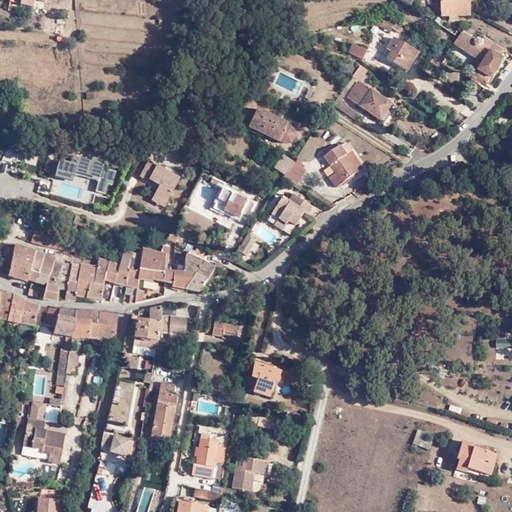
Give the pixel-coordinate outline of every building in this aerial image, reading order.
[(131,2),(137,3),(138,0),(98,0),(97,5),(129,12),(131,2)] [(403,0),(402,3),(411,9),(415,0),(403,0)] [(466,13),(466,3),(465,0),(439,0),(439,15),(440,15),(449,14),(450,19),(450,23),(456,22),(456,19),(456,14),(466,13)] [(470,2),(466,3),(466,13),(456,14),(456,19),(469,18),(470,2)] [(57,31),(57,24),(57,20),(48,20),(47,31),(57,31)] [(67,24),(57,24),(57,31),(57,34),(67,34),(67,24)] [(389,24),(385,24),(381,30),(389,36),(393,30),(395,28),(389,24)] [(500,60),(504,53),(484,39),(480,42),(479,41),(474,39),(473,41),(469,38),(472,32),(465,28),(452,45),(476,62),(470,72),(475,77),(468,87),(475,92),(478,88),(487,93),(491,89),(488,86),(492,82),(488,81),(502,61),(500,60)] [(367,53),(355,44),(348,52),(360,62),(367,53)] [(415,59),(395,45),(389,53),(391,57),(384,67),(401,78),(415,59)] [(443,58),(437,54),(430,65),(435,69),(443,58)] [(358,69),(349,64),(347,66),(341,63),(336,71),(352,78),(358,69)] [(282,95),(309,102),(314,81),(287,74),(282,95)] [(391,107),(357,85),(346,101),(384,127),(390,119),(385,116),(391,107)] [(344,89),(336,101),(341,104),(349,92),(344,89)] [(336,101),(331,108),(341,115),(344,109),(345,107),(341,104),(336,101)] [(341,115),(355,125),(359,119),(344,109),(341,115)] [(285,123),(255,110),(254,115),(250,114),(242,129),(257,137),(261,135),(279,143),(284,144),(287,143),(292,140),(292,135),(292,130),(289,127),(284,125),(285,123)] [(346,156),(351,153),(345,144),(339,147),(346,156)] [(357,173),(346,156),(339,147),(324,159),(330,168),(335,174),(328,179),(335,189),(357,173)] [(275,166),(285,171),(294,160),(284,153),(275,166)] [(362,169),(351,153),(346,156),(357,173),(362,169)] [(56,158),(53,177),(73,180),(73,175),(97,179),(94,192),(105,194),(107,184),(113,185),(115,169),(102,167),(103,159),(69,154),(68,160),(56,158)] [(163,212),(178,172),(144,160),(137,178),(155,184),(147,207),(163,212)] [(285,171),(282,176),(294,183),(305,166),(294,160),(285,171)] [(324,172),(328,179),(335,174),(330,168),(324,172)] [(367,173),(345,188),(349,194),(371,179),(367,173)] [(222,210),(226,212),(235,216),(237,211),(244,214),(250,201),(218,188),(210,208),(221,212),(222,210)] [(276,219),(284,224),(286,222),(292,226),(301,212),(304,213),(309,207),(290,194),(285,201),(279,197),(268,214),(276,219)] [(39,212),(41,205),(37,204),(36,207),(31,205),(30,209),(39,212)] [(81,226),(83,219),(73,215),(71,222),(81,226)] [(279,231),(284,224),(276,219),(271,226),(279,231)] [(43,246),(48,238),(40,233),(33,231),(29,229),(20,226),(16,238),(29,241),(43,246)] [(253,240),(245,235),(236,250),(244,255),(253,240)] [(43,246),(63,250),(64,241),(48,238),(43,246)] [(138,260),(140,248),(123,243),(116,264),(112,282),(116,283),(124,285),(129,258),(138,260)] [(29,278),(36,251),(15,244),(14,247),(10,269),(9,275),(27,280),(29,278)] [(159,253),(140,248),(138,260),(136,277),(150,280),(150,278),(162,281),(162,271),(163,255),(165,255),(167,246),(161,244),(159,253)] [(0,266),(10,269),(14,247),(6,246),(4,250),(0,266)] [(186,248),(184,253),(194,257),(196,252),(186,248)] [(37,281),(43,253),(36,251),(29,278),(32,279),(37,281)] [(46,284),(53,256),(43,253),(37,281),(46,284)] [(184,253),(183,263),(197,267),(202,260),(194,257),(184,253)] [(68,263),(70,257),(54,254),(53,256),(46,284),(42,298),(56,302),(57,289),(63,289),(65,280),(68,263)] [(94,268),(95,262),(70,257),(68,263),(83,266),(94,268)] [(136,277),(138,260),(129,258),(124,285),(135,287),(136,277)] [(103,280),(106,261),(96,259),(95,262),(94,268),(83,266),(74,296),(94,299),(99,300),(103,280)] [(192,274),(205,279),(210,271),(214,266),(202,260),(197,267),(191,274),(192,274)] [(112,282),(116,264),(106,261),(103,280),(112,282)] [(74,296),(83,266),(68,263),(65,280),(63,289),(63,299),(73,301),(74,296)] [(183,263),(182,271),(191,274),(197,267),(183,263)] [(182,271),(170,271),(170,282),(170,285),(176,287),(183,288),(192,274),(191,274),(182,271)] [(189,290),(198,291),(205,279),(192,274),(183,288),(189,290)] [(156,288),(157,281),(143,280),(142,287),(156,288)] [(135,287),(124,285),(123,293),(128,293),(134,294),(135,287)] [(28,293),(36,296),(37,288),(30,287),(28,293)] [(0,297),(0,319),(7,321),(12,293),(1,292),(0,297)] [(7,321),(18,323),(24,300),(12,293),(7,321)] [(34,325),(38,306),(24,300),(18,323),(34,325)] [(159,316),(161,305),(147,308),(146,317),(142,316),(141,319),(135,319),(133,333),(133,338),(150,339),(157,340),(158,332),(159,316)] [(71,336),(75,312),(59,307),(59,310),(49,308),(45,326),(54,327),(53,333),(71,336)] [(71,336),(114,339),(116,316),(100,313),(75,311),(75,312),(71,336)] [(184,318),(159,316),(158,332),(169,332),(182,333),(184,318)] [(236,322),(213,318),(211,331),(221,333),(221,335),(234,337),(236,322)] [(181,344),(182,333),(169,332),(168,342),(181,344)] [(502,336),(495,335),(496,346),(511,346),(511,340),(502,340),(502,336)] [(150,339),(133,338),(132,344),(149,347),(150,339)] [(168,342),(157,340),(156,349),(167,350),(168,342)] [(65,372),(69,349),(60,348),(55,384),(62,385),(65,372)] [(78,351),(69,349),(65,372),(74,373),(78,351)] [(269,368),(261,364),(255,380),(261,383),(256,395),(269,400),(273,394),(276,395),(281,385),(283,385),(288,374),(277,370),(275,373),(269,370),(269,368)] [(160,382),(172,384),(175,370),(156,366),(153,381),(160,382)] [(0,372),(0,388),(5,389),(6,389),(9,371),(0,370),(0,372)] [(150,381),(152,372),(145,372),(144,381),(150,381)] [(174,384),(172,384),(160,382),(151,435),(169,439),(177,395),(173,394),(174,384)] [(47,405),(59,408),(60,400),(49,397),(47,405)] [(234,406),(235,401),(223,399),(221,407),(233,408),(234,408),(234,406)] [(277,414),(259,411),(259,414),(256,423),(256,425),(275,428),(277,414)] [(256,423),(259,414),(252,412),(250,422),(256,423)] [(43,430),(45,420),(28,417),(22,444),(41,448),(41,451),(49,453),(48,461),(60,463),(65,434),(54,432),(53,435),(45,433),(46,430),(43,430)] [(134,438),(101,429),(100,442),(108,444),(108,447),(128,453),(130,445),(132,445),(134,438)] [(431,440),(413,435),(411,443),(427,448),(431,440)] [(191,472),(222,477),(225,461),(214,460),(215,455),(216,446),(217,439),(208,437),(208,439),(199,438),(194,462),(192,462),(191,472)] [(473,444),(460,440),(454,458),(457,459),(454,469),(464,473),(466,468),(489,476),(496,456),(473,447),(473,444)] [(244,466),(246,454),(237,453),(235,465),(244,466)] [(269,458),(246,454),(244,466),(235,465),(232,485),(252,487),(255,468),(264,469),(266,470),(269,458)] [(261,482),(264,469),(255,468),(252,487),(255,488),(259,485),(261,482)] [(220,490),(194,486),(193,494),(219,498),(220,493),(220,490)] [(56,511),(57,500),(39,499),(37,511),(56,511)] [(207,503),(195,501),(188,500),(179,499),(177,511),(205,511),(207,505),(207,503)]
